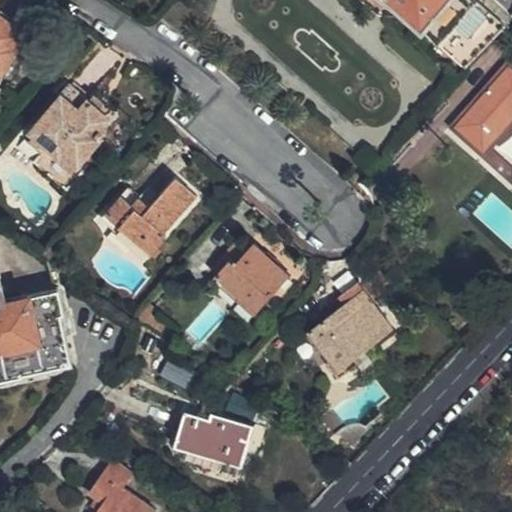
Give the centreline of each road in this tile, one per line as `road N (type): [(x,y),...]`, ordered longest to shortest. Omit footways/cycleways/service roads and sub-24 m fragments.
road 1 (residential): [(336,210),(166,47),(87,0)]
road 2 (tertiary): [(327,511),(511,323)]
